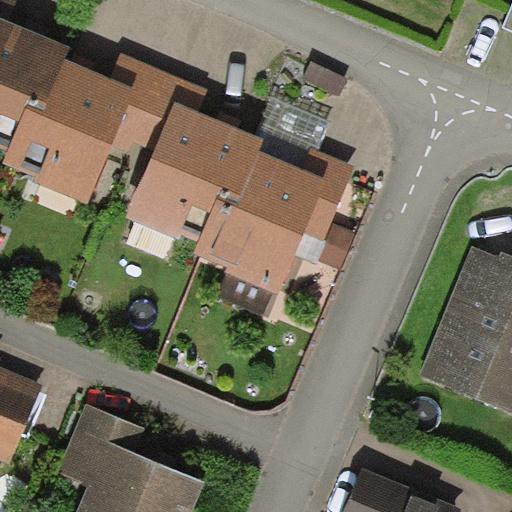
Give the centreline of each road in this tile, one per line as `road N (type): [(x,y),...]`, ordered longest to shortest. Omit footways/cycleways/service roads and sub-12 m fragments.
road 1 (residential): [(279,511),(452,91)]
road 2 (residential): [(223,0),(452,91)]
